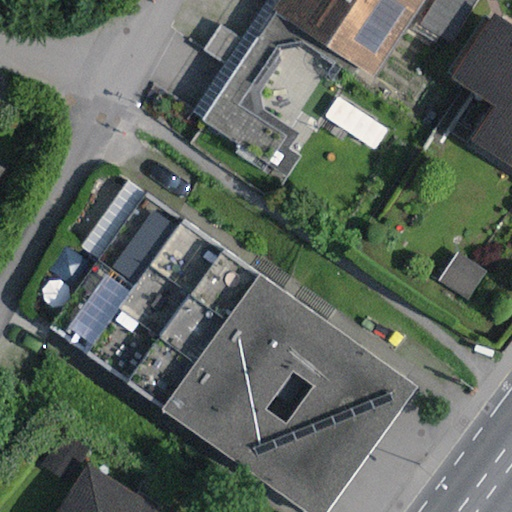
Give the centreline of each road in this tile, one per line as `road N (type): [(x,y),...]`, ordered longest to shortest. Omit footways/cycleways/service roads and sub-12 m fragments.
road 1 (residential): [(124,92),(0,315)]
road 2 (residential): [(124,92),(0,36)]
